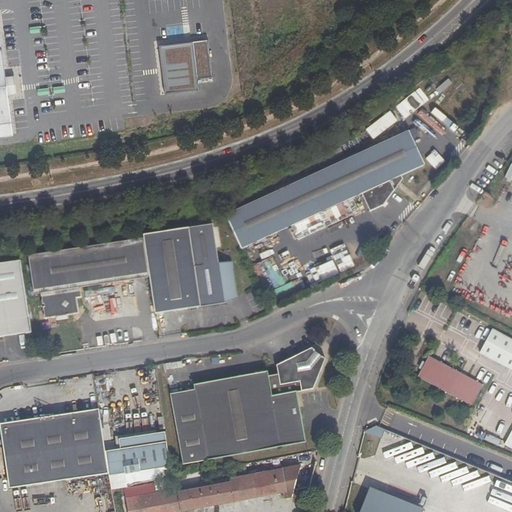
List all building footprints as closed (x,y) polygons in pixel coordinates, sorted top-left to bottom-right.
[(0,138),(14,136),(9,95),(7,95),(12,135),(0,136),(0,42),(4,79),(7,79),(2,38),(0,37),(0,138)] [(0,136),(12,135),(7,95),(9,95),(16,94),(16,88),(14,78),(8,79),(7,79),(4,79),(0,42),(0,136)] [(216,77),(212,42),(164,50),(169,92),(201,90),(200,81),(216,77)] [(414,112),(430,98),(420,87),(404,100),(414,112)] [(425,165),(409,131),(225,215),(241,249),(362,195),(370,213),(383,207),(403,180),(402,176),(425,165)] [(335,156),(344,153),(341,148),(333,151),(335,156)] [(219,264),(213,225),(143,234),(144,239),(150,278),(155,314),(220,305),(220,301),(237,298),(232,262),(219,264)] [(81,288),(150,278),(144,239),(28,256),(34,294),(41,294),(45,318),(57,317),(57,319),(68,318),(68,315),(79,313),(77,298),(82,297),(81,288)] [(2,322),(30,317),(21,261),(0,263),(0,337),(4,337),(2,322)] [(279,306),(277,301),(267,306),(270,310),(279,306)] [(4,337),(32,332),(30,317),(2,322),(4,337)] [(511,339),(509,338),(497,361),(511,368),(511,339)] [(268,376),(268,372),(221,380),(233,456),(306,443),(297,393),(314,390),(325,360),(312,347),(277,365),(278,375),(268,376)] [(28,350),(29,356),(40,355),(39,348),(28,350)] [(439,365),(427,387),(483,414),(493,393),(439,365)] [(183,465),(233,456),(221,380),(194,385),(195,390),(170,394),(183,465)] [(109,474),(105,451),(99,410),(3,423),(12,488),(109,474)] [(166,433),(119,439),(120,450),(167,443),(166,433)] [(109,474),(109,477),(171,468),(167,443),(120,450),(105,451),(109,474)] [(301,466),(156,493),(155,491),(154,483),(124,489),(128,511),(178,511),(283,493),(283,499),(293,497),(301,466)] [(175,487),(173,480),(154,483),(155,491),(175,487)] [(369,487),(359,511),(422,511),(424,508),(369,487)]
